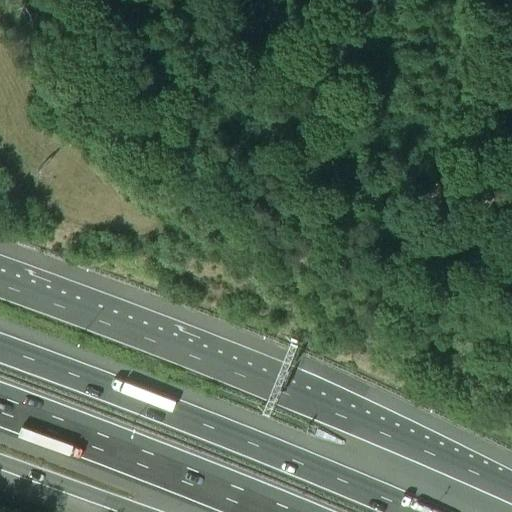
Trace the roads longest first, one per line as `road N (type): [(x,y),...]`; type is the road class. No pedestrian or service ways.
road 1 (motorway): [(511,492),(335,414),(0,286)]
road 2 (motorway): [(416,511),(0,343)]
road 3 (motorway): [(0,405),(274,511)]
road 4 (motorway): [(0,468),(126,511)]
